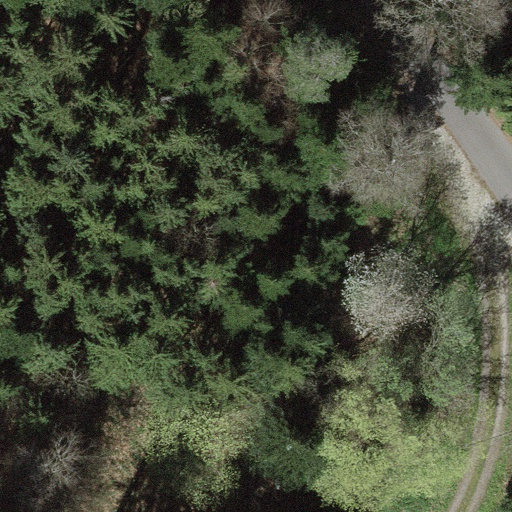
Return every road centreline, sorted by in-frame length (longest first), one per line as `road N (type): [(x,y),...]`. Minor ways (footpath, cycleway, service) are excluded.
road 1 (unclassified): [(376,0),(511,203)]
road 2 (track): [(511,322),(497,416),(462,511)]
